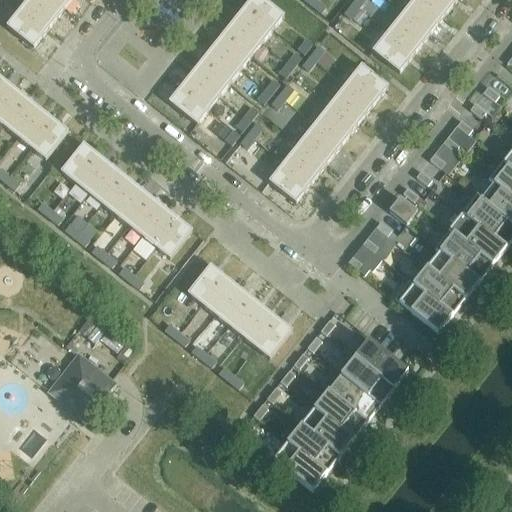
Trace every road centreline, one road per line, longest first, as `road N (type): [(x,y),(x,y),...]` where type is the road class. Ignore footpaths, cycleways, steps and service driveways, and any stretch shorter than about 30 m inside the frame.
road 1 (residential): [(301,250),(70,68),(124,0)]
road 2 (residential): [(500,0),(301,250)]
road 3 (residential): [(328,270),(511,39)]
